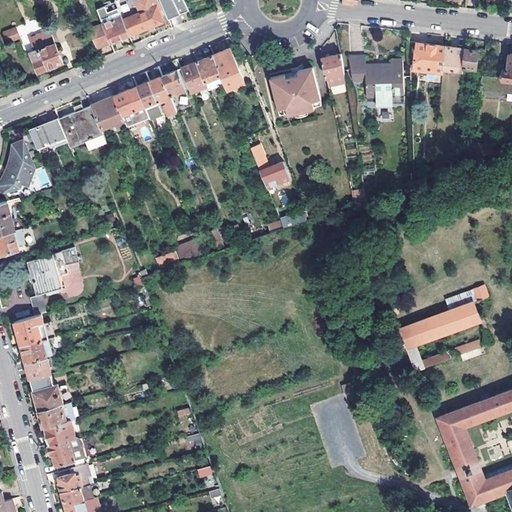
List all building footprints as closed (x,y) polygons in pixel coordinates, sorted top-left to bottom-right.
[(140,14),(126,19),(132,33),(140,30),(140,31),(164,22),(161,16),(164,15),(158,0),(154,1),(153,0),(134,0),(139,11),(140,14)] [(129,0),(135,13),(139,11),(134,0),(129,0)] [(161,0),(169,19),(180,15),(179,11),(188,7),(184,0),(161,0)] [(103,24),(111,43),(130,36),(129,34),(124,20),(122,17),(111,21),(106,6),(97,9),(103,24)] [(124,20),(129,34),(132,33),(126,19),(124,20)] [(97,48),(111,43),(103,24),(89,30),(97,48)] [(2,31),(6,43),(20,38),(15,26),(2,31)] [(51,45),(57,43),(54,37),(45,41),(47,46),(51,44),(51,45)] [(51,44),(47,46),(31,53),(39,73),(60,64),(59,63),(65,61),(57,43),(51,45),(51,44)] [(444,69),(446,46),(418,43),(414,69),(443,73),(444,69)] [(446,46),(444,69),(463,71),(463,67),(465,49),(446,46)] [(231,48),(214,55),(222,74),(228,89),(245,82),(231,48)] [(465,49),(463,67),(476,69),(477,64),(478,64),(478,69),(483,69),(485,51),(465,49)] [(341,54),(323,57),(329,85),(346,82),(341,54)] [(511,94),(511,54),(511,55),(509,70),(505,69),(504,78),(482,75),(480,90),(511,94)] [(198,62),(205,81),(222,74),(214,55),(198,62)] [(393,94),(405,94),(404,59),(392,60),(392,65),(367,66),(367,58),(351,58),(352,73),(367,73),(367,95),(377,95),(377,105),(394,105),(394,102),(393,94)] [(207,86),(205,81),(198,62),(195,63),(181,68),(191,93),(207,86)] [(313,67),(298,71),(300,76),(296,77),(287,79),(286,74),(271,77),(279,110),(287,108),(289,116),(316,110),(314,102),(322,100),(313,67)] [(178,70),(162,76),(170,95),(185,89),(178,70)] [(300,76),(298,71),(286,74),(287,79),(296,77),(300,76)] [(162,76),(150,81),(158,101),(158,102),(166,99),(168,104),(165,104),(169,114),(177,111),(170,95),(162,76)] [(150,81),(137,87),(145,106),(158,101),(150,81)] [(137,87),(114,96),(123,116),(125,121),(127,127),(150,117),(147,111),(145,106),(137,87)] [(405,94),(393,94),(394,102),(405,102),(405,94)] [(114,96),(92,105),(103,130),(125,121),(123,116),(114,96)] [(314,102),(316,110),(324,108),(322,100),(314,102)] [(68,142),(69,144),(84,138),(86,143),(105,135),(103,130),(92,105),(59,119),(68,142)] [(287,108),(279,110),(281,118),(289,116),(287,108)] [(382,110),(382,120),(393,120),(393,110),(382,110)] [(30,129),(38,149),(54,142),(56,147),(68,142),(59,119),(58,118),(30,129)] [(84,138),(69,144),(71,148),(86,143),(84,138)] [(0,188),(3,192),(5,200),(29,193),(27,185),(28,184),(35,168),(24,140),(13,145),(13,150),(12,156),(11,161),(9,166),(7,171),(5,176),(1,181),(0,182),(0,188)] [(494,142),(474,143),(472,154),(472,159),(493,152),(494,142)] [(452,162),(452,168),(472,161),(472,159),(472,154),(457,156),(458,160),(452,162)] [(264,164),(260,166),(269,188),(291,179),(284,161),(266,169),(264,164)] [(0,203),(0,234),(16,230),(8,201),(0,203)] [(282,219),(285,227),(308,218),(306,210),(282,219)] [(267,225),(269,231),(281,226),(279,220),(267,225)] [(233,226),(237,235),(243,233),(240,224),(233,226)] [(218,228),(212,231),(219,250),(226,247),(218,228)] [(24,241),(20,229),(16,230),(0,234),(0,254),(19,249),(17,243),(24,241)] [(178,250),(183,262),(206,254),(201,241),(178,250)] [(76,247),(63,250),(67,264),(79,260),(76,247)] [(182,261),(177,250),(157,258),(162,269),(182,261)] [(54,253),(27,261),(37,294),(63,287),(54,253)] [(473,288),(476,298),(489,294),(485,283),(473,288)] [(416,370),(421,368),(451,356),(448,349),(422,359),(416,342),(481,318),(475,299),(400,328),(416,370)] [(22,345),(44,339),(50,337),(44,313),(16,320),(22,345)] [(457,354),(458,354),(480,345),(477,338),(454,347),(457,354)] [(22,345),(27,360),(48,354),(44,339),(22,345)] [(480,345),(458,354),(461,361),(483,353),(480,345)] [(27,360),(32,379),(53,373),(48,354),(27,360)] [(35,391),(40,410),(65,403),(60,385),(57,386),(53,373),(32,379),(34,388),(42,386),(42,389),(35,391)] [(176,374),(167,376),(169,382),(178,379),(176,374)] [(346,397),(354,394),(349,381),(341,384),(346,397)] [(483,395),(482,400),(439,416),(472,504),(507,491),(511,489),(511,388),(491,397),(487,393),(483,395)] [(45,427),(73,419),(78,418),(73,401),(65,403),(40,410),(45,427)] [(179,417),(190,414),(188,407),(177,411),(179,417)] [(77,436),(73,419),(45,427),(49,444),(70,438),(77,436)] [(200,432),(187,436),(189,441),(202,438),(200,432)] [(78,466),(70,438),(49,444),(52,455),(55,454),(59,471),(78,466)] [(208,458),(201,459),(203,466),(209,464),(208,458)] [(62,491),(82,486),(94,482),(88,463),(78,466),(59,471),(62,481),(60,482),(62,491)] [(212,465),(199,469),(201,475),(214,471),(212,465)] [(66,505),(89,499),(88,495),(84,496),(82,486),(62,491),(66,505)] [(219,488),(208,491),(210,497),(221,494),(219,488)] [(0,511),(17,511),(15,499),(7,501),(4,491),(0,491),(0,511)] [(99,496),(89,499),(66,505),(68,511),(103,511),(101,503),(99,496)] [(101,503),(103,511),(109,511),(111,511),(108,501),(101,503)]
